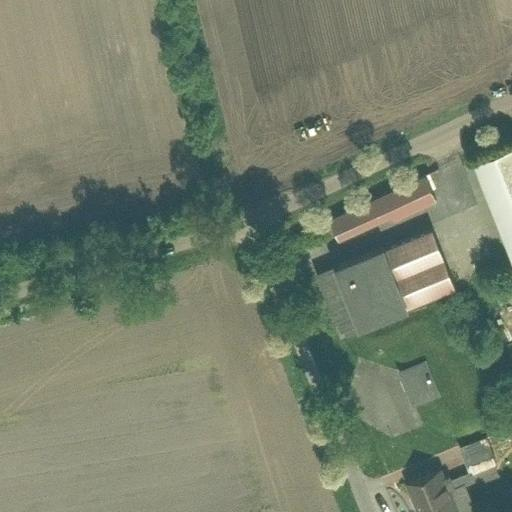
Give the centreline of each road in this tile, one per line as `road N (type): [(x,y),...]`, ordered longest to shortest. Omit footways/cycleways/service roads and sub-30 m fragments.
road 1 (unclassified): [(248,232),(364,511)]
road 2 (residential): [(248,232),(511,112)]
road 3 (residential): [(0,307),(248,232)]
